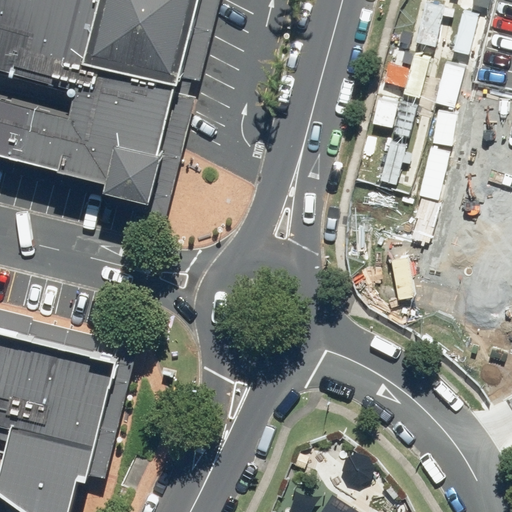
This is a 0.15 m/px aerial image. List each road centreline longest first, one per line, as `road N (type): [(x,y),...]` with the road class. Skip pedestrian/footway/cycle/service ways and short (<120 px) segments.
road 1 (residential): [(478,511),(444,443),(401,392),(315,320)]
road 2 (residential): [(279,225),(339,0)]
road 3 (residential): [(243,345),(210,319),(200,279),(205,261),(243,226),(279,225)]
road 4 (residential): [(171,511),(243,345)]
